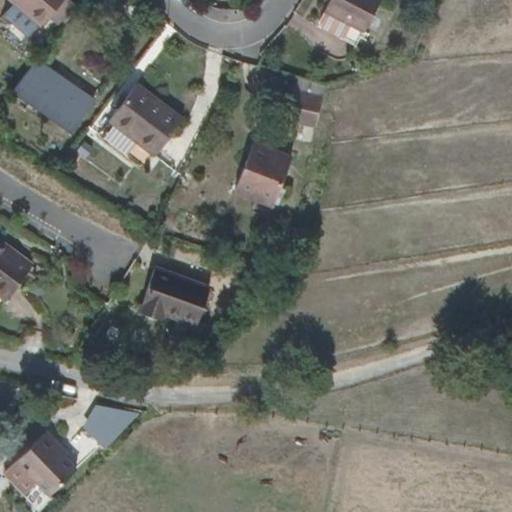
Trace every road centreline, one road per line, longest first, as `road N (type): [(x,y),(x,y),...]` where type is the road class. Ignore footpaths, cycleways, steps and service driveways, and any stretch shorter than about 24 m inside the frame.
road 1 (residential): [(0,360),(156,397),(291,390),(511,331)]
road 2 (residential): [(166,0),(215,35),(260,26),(282,0)]
road 3 (residential): [(0,182),(113,251)]
